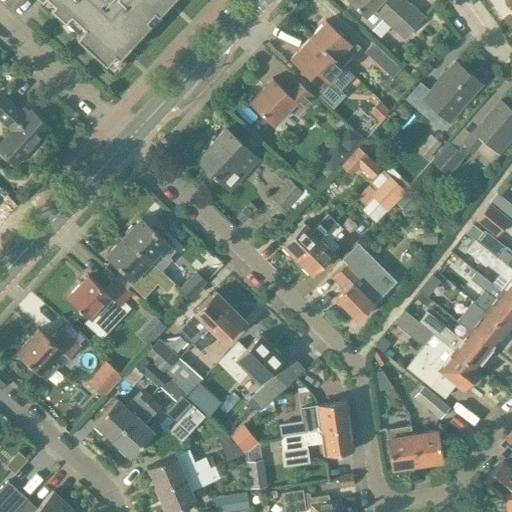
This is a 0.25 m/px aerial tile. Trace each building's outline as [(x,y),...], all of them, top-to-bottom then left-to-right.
[(44,0),(64,18),(70,12),(83,26),(76,34),(105,61),(114,51),(119,55),(168,0),(44,0)] [(350,0),(364,13),(359,18),(371,29),(383,16),(405,37),(424,16),(411,4),(410,6),(403,0),(350,0)] [(312,36),(343,65),(360,47),(350,38),(347,41),(326,21),(312,36)] [(297,52),(289,60),(321,90),(326,85),(337,73),(346,82),(353,75),(344,66),(343,66),(343,65),(312,36),(297,52)] [(364,51),(392,77),(400,67),(372,42),(364,51)] [(451,119),(482,83),(456,61),(425,97),(451,119)] [(298,81),(288,92),(272,78),(251,101),(274,123),(288,108),(293,113),(312,94),(298,81)] [(50,128),(31,110),(30,112),(24,106),(21,109),(0,90),(0,120),(12,131),(0,143),(0,148),(16,164),(50,128)] [(332,107),(361,133),(365,137),(378,123),(344,93),(332,107)] [(507,143),(511,136),(511,132),(511,130),(511,110),(501,100),(467,140),(463,145),(469,150),(472,153),(476,148),(484,139),(499,152),(507,143)] [(246,163),(253,155),(243,145),(244,145),(225,127),(196,158),(215,176),(216,175),(231,189),(242,177),(227,163),(236,153),(246,163)] [(342,136),(342,141),(337,141),(320,159),(331,169),(360,139),(349,129),(342,136)] [(430,133),(416,149),(428,159),(442,143),(430,133)] [(469,150),(463,145),(458,150),(449,142),(431,162),(446,175),(469,150)] [(358,146),(345,161),(355,170),(359,166),(371,177),(380,167),(358,146)] [(369,184),(357,196),(366,205),(374,197),(388,210),(406,191),(389,175),(375,190),(369,184)] [(290,179),(273,197),(286,209),(303,191),(290,179)] [(511,204),(497,193),(490,202),(510,218),(509,219),(511,221),(511,204)] [(489,202),(476,219),(476,220),(495,235),(508,219),(508,218),(489,202)] [(297,259),(335,220),(328,213),(311,229),(304,222),(282,244),(297,259)] [(125,235),(124,236),(160,270),(171,258),(168,256),(174,250),(169,245),(170,244),(141,218),(133,226),(132,225),(125,232),(127,233),(125,235)] [(333,253),(332,251),(338,245),(332,238),(342,228),(335,220),(297,259),(312,274),(333,253)] [(124,236),(107,254),(133,277),(143,286),(151,277),(166,291),(173,283),(160,270),(124,236)] [(485,266),(487,264),(494,255),(487,250),(487,249),(485,247),(475,239),(474,240),(466,251),(485,266)] [(346,263),(332,277),(344,289),(336,298),(357,319),(374,303),(373,302),(385,290),(375,279),(384,270),(358,244),(344,258),(343,260),(346,263)] [(511,250),(506,246),(497,257),(511,268),(511,250)] [(511,268),(497,257),(494,255),(487,264),(509,281),(501,291),(500,292),(511,301),(511,268)] [(180,287),(179,288),(183,292),(190,298),(206,280),(196,270),(180,287)] [(511,301),(500,292),(501,291),(476,272),(471,278),(484,289),(474,302),(508,329),(511,323),(511,301)] [(114,277),(103,288),(89,274),(68,296),(90,317),(99,307),(109,316),(131,293),(114,277)] [(194,313),(179,329),(193,343),(230,304),(216,290),(194,313)] [(472,301),(456,320),(469,331),(492,348),(508,329),(474,302),(472,301)] [(223,343),(245,319),(230,304),(193,343),(200,349),(215,334),(223,343)] [(492,348),(469,331),(462,339),(427,311),(418,321),(433,333),(456,351),(457,351),(479,370),(480,369),(478,367),(492,348)] [(157,316),(140,329),(148,340),(166,327),(157,316)] [(17,351),(39,371),(46,378),(59,364),(52,357),(60,348),(69,357),(80,345),(60,327),(50,338),(39,328),(17,351)] [(270,372),(269,371),(283,357),(259,333),(245,348),(238,341),(218,362),(238,382),(248,371),(260,382),(270,372)] [(433,333),(405,367),(430,386),(441,373),(463,391),(479,370),(457,351),(456,351),(433,333)] [(178,354),(157,337),(144,353),(163,371),(178,354)] [(134,364),(159,386),(167,377),(168,376),(164,372),(163,371),(144,353),(134,364)] [(178,357),(164,372),(168,376),(167,377),(187,394),(198,382),(202,377),(178,357)] [(105,361),(87,381),(104,396),(122,375),(105,361)] [(382,371),(377,371),(380,390),(393,387),(382,371)] [(273,377),(253,394),(263,406),(285,387),(288,384),(277,373),(273,377)] [(199,384),(188,395),(198,404),(208,393),(199,384)] [(449,407),(424,385),(414,396),(440,418),(449,407)] [(96,423),(113,439),(152,397),(143,390),(141,392),(139,390),(126,404),(119,397),(96,423)] [(181,395),(164,411),(174,421),(190,404),(181,395)] [(154,430),(145,422),(161,406),(152,397),(113,439),(132,456),(154,430)] [(298,433),(321,430),(350,425),(346,401),(317,405),(301,408),(303,421),(280,424),(282,436),(298,433)] [(193,404),(168,431),(178,439),(193,423),(195,426),(205,416),(193,404)] [(230,433),(247,452),(260,440),(243,421),(230,433)] [(411,424),(387,428),(388,437),(393,467),(418,463),(413,434),(411,424)] [(350,425),(321,430),(298,433),(298,434),(282,436),(280,436),(282,450),(306,447),(309,440),(322,438),(324,455),(353,450),(350,425)] [(413,434),(418,463),(442,459),(438,430),(413,434)] [(244,452),(236,444),(225,449),(229,458),(244,452)] [(496,456),(502,462),(485,483),(503,496),(502,498),(503,499),(511,488),(511,449),(506,444),(496,456)] [(176,455),(149,466),(159,489),(209,468),(205,459),(194,463),(188,449),(176,455)] [(252,489),(267,487),(262,460),(248,462),(252,489)] [(209,468),(159,489),(168,511),(169,511),(196,501),(190,488),(220,476),(215,465),(210,467),(210,468),(209,468)] [(15,511),(28,499),(7,480),(0,487),(0,511),(15,511)] [(505,511),(511,511),(511,488),(503,499),(505,511)] [(329,495),(310,497),(310,493),(304,494),(303,489),(281,493),(283,511),(297,511),(306,511),(305,507),(311,506),(311,511),(341,511),(340,499),(330,501),(329,495)] [(53,490),(37,507),(28,499),(15,511),(71,511),(66,507),(68,504),(53,490)] [(217,510),(249,506),(247,492),(216,495),(217,510)]
